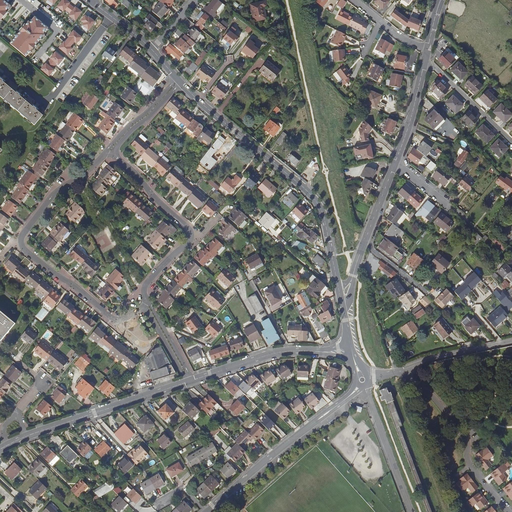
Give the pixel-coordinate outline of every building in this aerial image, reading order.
[(0,0),(0,19),(0,20),(8,11),(6,10),(10,6),(2,0),(0,0)] [(70,3),(65,0),(62,0),(57,7),(64,11),(65,9),(68,11),(72,6),(69,4),(70,3)] [(124,0),(121,3),(127,8),(131,4),(125,0),(124,0)] [(159,0),(159,1),(160,1),(167,7),(168,8),(171,5),(170,4),(173,0),(159,0)] [(203,9),(213,18),(216,14),(214,13),(217,9),(221,3),(217,0),(213,0),(207,7),(206,6),(203,9)] [(342,0),(340,0),(339,1),(337,5),(342,8),(346,2),(342,0)] [(375,0),(374,2),(383,9),(389,1),(388,0),(375,0)] [(167,7),(160,1),(152,12),(160,18),(168,8),(167,7)] [(250,5),(253,22),(266,19),(263,7),(266,7),(265,1),(250,5)] [(142,7),(139,5),(132,13),(135,16),(142,7)] [(69,16),(75,20),(82,12),(75,7),(75,8),(72,6),(68,11),(71,14),(69,16)] [(408,21),(406,26),(418,31),(421,22),(415,19),(417,20),(421,11),(414,8),(410,17),(408,21)] [(195,25),(201,29),(204,26),(206,23),(205,22),(209,17),(202,11),(197,18),(199,20),(195,25)] [(349,25),(353,18),(349,16),(347,15),(347,14),(341,11),(337,19),(349,25)] [(406,26),(408,21),(397,13),(395,11),(391,16),(406,28),(406,26)] [(161,29),(163,26),(149,14),(143,21),(146,24),(141,30),(144,32),(146,30),(144,29),(145,28),(151,32),(157,26),(161,29)] [(355,14),(353,18),(349,25),(365,33),(369,25),(364,23),(365,21),(359,18),(360,17),(355,14)] [(85,15),(81,21),(84,23),(83,25),(89,30),(95,21),(89,17),(88,17),(85,15)] [(28,22),(10,43),(26,57),(44,35),(43,34),(47,28),(35,17),(32,20),(30,23),(28,22)] [(220,23),(226,28),(228,25),(222,20),(220,23)] [(220,28),(222,29),(224,31),(226,28),(220,23),(218,22),(216,24),(220,28)] [(250,26),(249,25),(245,31),(249,34),(253,28),(250,26)] [(185,35),(193,42),(195,40),(200,33),(194,28),(190,32),(189,31),(185,35)] [(69,37),(67,40),(72,44),(74,42),(77,44),(82,38),(74,31),(69,37)] [(234,41),(235,42),(238,39),(232,34),(229,31),(223,39),(231,45),(233,42),(234,41)] [(347,35),(345,34),(338,31),(332,43),(340,47),(347,35)] [(193,42),(185,35),(181,39),(181,38),(174,46),(182,53),(189,46),(194,42),(193,42)] [(384,54),(386,50),(390,43),(381,38),(375,49),(384,54)] [(64,42),(59,48),(67,55),(72,49),(70,47),(72,44),(67,40),(65,43),(64,42)] [(241,51),(245,54),(246,53),(249,55),(253,58),(259,51),(253,46),(255,44),(250,40),(241,51)] [(395,45),(390,43),(386,50),(391,53),(395,45)] [(174,46),(172,44),(170,45),(170,44),(164,51),(169,55),(171,53),(178,59),(183,54),(182,53),(174,46)] [(110,60),(116,52),(109,46),(102,55),(110,60)] [(136,56),(137,55),(125,46),(119,54),(131,63),(136,56)] [(345,50),(333,51),(334,62),(345,61),(344,54),(345,54),(345,50)] [(49,61),(54,66),(56,63),(58,65),(63,59),(55,52),(50,58),(51,59),(49,61)] [(407,62),(408,57),(405,57),(405,53),(397,52),(396,55),(394,67),(404,69),(405,62),(407,62)] [(448,69),(455,61),(451,57),(446,52),(439,60),(448,69)] [(142,76),(149,67),(146,64),(147,63),(143,60),(142,61),(136,56),(131,63),(130,65),(139,72),(138,74),(142,76)] [(46,64),(41,69),(49,76),(54,70),(52,69),(54,66),(49,61),(46,64)] [(272,81),(280,71),(267,61),(260,69),(267,75),(266,76),(272,81)] [(451,70),(461,80),(468,72),(458,63),(451,70)] [(193,72),(198,66),(196,64),(191,69),(189,67),(183,73),(188,78),(193,72)] [(368,77),(377,81),(384,69),(374,64),(368,77)] [(209,82),(215,74),(203,65),(196,74),(204,80),(205,79),(209,82)] [(345,65),(337,71),(344,81),(352,75),(345,65)] [(142,76),(141,77),(153,86),(161,76),(153,70),(153,69),(150,66),(149,67),(142,76)] [(482,72),(489,79),(492,75),(485,68),(482,72)] [(400,88),(403,76),(393,74),(390,86),(400,88)] [(464,85),(474,95),(482,86),(472,77),(464,85)] [(0,96),(34,125),(43,115),(36,109),(33,106),(33,107),(19,95),(20,95),(17,92),(16,93),(2,81),(3,81),(0,78),(0,96)] [(441,98),(448,91),(437,81),(433,85),(434,86),(431,89),(441,98)] [(222,99),(229,91),(226,88),(227,87),(220,82),(213,91),(220,96),(219,97),(222,99)] [(134,90),(132,89),(129,87),(121,97),(130,104),(133,101),(132,100),(138,93),(134,90)] [(90,110),(99,99),(92,93),(91,94),(87,91),(80,100),(84,103),(83,104),(90,110)] [(365,103),(376,108),(381,96),(370,91),(365,103)] [(480,98),(489,107),(496,100),(487,91),(480,98)] [(446,104),(456,113),(463,105),(453,96),(446,104)] [(173,98),(166,105),(172,111),(177,115),(181,110),(180,109),(182,106),(173,98)] [(107,115),(113,120),(116,116),(117,117),(124,108),(115,102),(106,114),(107,115)] [(500,119),(501,118),(505,122),(511,115),(501,105),(494,112),(500,119)] [(192,120),(193,119),(186,114),(187,113),(182,109),(181,110),(177,115),(175,119),(172,121),(178,126),(181,122),(187,127),(192,120)] [(434,129),(443,119),(434,110),(424,120),(434,129)] [(175,119),(177,115),(172,111),(169,114),(175,119)] [(461,118),(471,128),(478,120),(468,111),(461,118)] [(113,120),(107,115),(106,114),(103,112),(101,114),(105,118),(98,127),(107,133),(114,124),(113,123),(115,121),(113,120)] [(84,120),(74,113),(66,125),(74,131),(80,123),(81,124),(84,120)] [(201,133),(203,130),(202,129),(203,128),(203,127),(203,126),(202,125),(193,118),(193,119),(192,120),(187,127),(186,127),(194,133),(192,134),(197,138),(201,133)] [(382,131),(392,135),(394,130),(393,129),(396,121),(388,118),(385,124),(384,124),(382,131)] [(445,121),(443,119),(434,129),(435,131),(445,121)] [(263,129),(273,136),(280,128),(279,128),(281,125),(278,122),(276,125),(270,121),(263,129)] [(368,136),(372,129),(364,122),(359,131),(359,132),(357,135),(360,137),(362,143),(369,142),(368,136)] [(74,131),(66,125),(57,136),(59,137),(64,141),(67,143),(69,139),(68,139),(74,131)] [(476,133),(487,143),(494,136),(490,133),(482,126),(476,133)] [(197,138),(197,139),(201,142),(203,139),(209,143),(215,135),(205,128),(203,130),(201,133),(197,138)] [(282,132),(274,143),(279,146),(286,135),(282,132)] [(209,151),(213,154),(225,138),(221,135),(209,151)] [(50,148),(58,154),(62,149),(59,148),(58,147),(61,144),(62,144),(64,141),(59,137),(50,148)] [(138,137),(131,145),(139,152),(138,153),(141,156),(148,148),(149,148),(144,142),(138,137)] [(500,157),(507,149),(501,144),(502,143),(498,140),(490,148),(500,157)] [(422,154),(423,155),(425,156),(431,149),(423,142),(417,150),(422,154)] [(373,154),(371,145),(353,148),(355,156),(361,154),(363,159),(368,158),(368,160),(373,159),(372,154),(373,154)] [(148,148),(141,156),(140,157),(144,161),(145,160),(153,168),(154,167),(161,160),(148,148)] [(39,159),(49,166),(51,163),(50,162),(55,155),(47,149),(45,153),(43,152),(38,158),(39,159)] [(422,154),(417,150),(416,149),(415,152),(413,150),(408,157),(417,163),(419,161),(420,161),(421,159),(420,159),(423,155),(422,154)] [(460,163),(462,164),(469,154),(464,151),(457,160),(460,163)] [(287,158),(296,165),(299,161),(291,154),(287,158)] [(168,162),(168,161),(164,156),(161,159),(161,160),(154,167),(161,173),(159,174),(163,177),(171,168),(166,164),(167,163),(168,162)] [(49,166),(39,159),(30,171),(38,177),(38,178),(41,175),(40,174),(42,172),(44,173),(49,166)] [(431,161),(426,167),(432,171),(436,165),(431,161)] [(460,167),(464,170),(469,164),(465,161),(460,167)] [(205,181),(207,178),(198,169),(200,167),(197,164),(196,166),(193,170),(204,180),(205,181)] [(115,172),(108,166),(103,172),(102,171),(98,176),(99,177),(106,183),(107,184),(109,186),(113,181),(110,178),(112,176),(112,175),(115,172)] [(373,183),(370,181),(376,171),(371,169),(370,168),(369,167),(368,166),(366,167),(365,168),(364,170),(361,175),(365,178),(361,184),(364,194),(366,195),(373,183)] [(451,177),(440,168),(432,177),(444,186),(451,177)] [(173,169),(165,178),(171,183),(172,182),(178,187),(185,180),(179,175),(173,169)] [(38,177),(30,171),(28,170),(19,183),(28,189),(32,184),(32,183),(34,180),(35,180),(38,177)] [(252,189),(260,180),(256,177),(257,176),(253,172),(243,185),(247,188),(248,186),(252,189)] [(221,186),(230,193),(241,180),(236,175),(231,181),(227,178),(221,186)] [(467,192),(474,184),(465,176),(464,177),(459,183),(458,184),(467,192)] [(107,184),(106,183),(99,177),(95,181),(97,182),(90,189),(99,197),(106,189),(103,187),(107,184)] [(216,190),(217,190),(219,188),(208,177),(207,178),(205,181),(216,190)] [(511,192),(511,186),(511,185),(511,183),(511,182),(506,178),(504,180),(500,177),(496,182),(506,190),(507,188),(511,192)] [(258,187),(270,197),(277,189),(265,179),(258,187)] [(185,180),(178,187),(177,188),(185,195),(186,195),(189,197),(196,190),(185,180)] [(407,200),(414,192),(405,184),(398,192),(407,200)] [(16,200),(20,203),(27,193),(18,187),(11,197),(16,200)] [(196,190),(189,197),(187,199),(190,202),(191,200),(200,208),(207,199),(197,190),(196,190)] [(414,192),(407,200),(408,201),(416,209),(423,200),(414,192)] [(290,193),(282,201),(290,208),(298,200),(290,193)] [(134,213),(135,212),(141,205),(142,203),(138,200),(138,201),(130,194),(125,200),(123,203),(134,213)] [(2,210),(11,216),(18,207),(9,200),(2,210)] [(211,217),(216,211),(218,209),(209,201),(202,210),(205,213),(206,212),(211,217)] [(431,221),(439,211),(427,201),(415,214),(417,215),(422,215),(431,221)] [(82,209),(74,202),(69,208),(70,209),(66,214),(74,221),(78,217),(79,218),(84,212),(82,209)] [(269,210),(271,212),(279,204),(277,202),(269,210)] [(141,205),(135,212),(146,222),(154,214),(150,210),(149,211),(141,205)] [(247,217),(237,208),(236,207),(231,212),(233,213),(229,218),(239,226),(247,217)] [(404,213),(403,213),(396,207),(387,219),(393,224),(394,225),(397,227),(406,216),(406,215),(404,213)] [(259,222),(267,229),(275,220),(267,213),(259,222)] [(296,221),(298,223),(302,218),(299,216),(296,213),(292,218),(289,214),(282,222),(285,224),(286,225),(289,228),(290,229),(296,221)] [(434,222),(447,232),(454,224),(441,214),(434,222)] [(155,230),(163,238),(168,233),(171,235),(176,230),(169,223),(167,225),(163,221),(155,230)] [(236,229),(227,221),(224,224),(218,232),(225,238),(232,231),(233,232),(236,229)] [(58,241),(60,243),(63,239),(62,238),(68,231),(60,224),(54,231),(53,230),(50,234),(52,235),(58,241)] [(397,227),(394,225),(393,224),(385,234),(394,240),(399,234),(401,230),(397,227)] [(310,232),(304,226),(299,232),(297,235),(301,239),(302,238),(303,239),(305,238),(312,244),(318,236),(312,230),(310,232)] [(166,240),(163,238),(155,230),(149,237),(151,238),(147,242),(155,249),(160,244),(161,245),(166,240)] [(482,238),(477,233),(473,236),(477,239),(473,243),(475,245),(482,238)] [(58,241),(52,235),(49,237),(41,245),(50,252),(57,244),(56,243),(58,241)] [(490,240),(502,250),(504,247),(492,237),(490,240)] [(213,256),(216,253),(215,252),(222,245),(215,238),(208,245),(207,244),(204,247),(210,253),(213,256)] [(398,248),(385,238),(379,246),(392,256),(396,251),(398,248)] [(141,245),(138,249),(139,250),(136,253),(135,252),(131,257),(141,266),(145,262),(144,261),(147,258),(151,262),(152,261),(150,259),(153,256),(141,245)] [(87,259),(88,258),(76,247),(69,256),(73,260),(74,259),(79,263),(79,262),(82,265),(87,259)] [(210,253),(204,247),(198,254),(197,253),(193,257),(202,265),(209,258),(210,259),(213,256),(210,253)] [(402,255),(396,251),(392,256),(398,261),(402,255)] [(246,260),(251,269),(262,263),(257,254),(246,260)] [(407,263),(415,269),(422,260),(414,254),(407,263)] [(320,267),(325,261),(317,255),(312,260),(320,267)] [(431,264),(441,273),(449,264),(438,255),(431,264)] [(19,265),(21,263),(12,256),(5,264),(14,271),(19,265)] [(87,259),(82,265),(81,266),(88,272),(86,273),(91,277),(98,269),(87,259)] [(200,267),(192,260),(186,267),(185,266),(182,269),(182,270),(191,278),(195,275),(194,274),(200,267)] [(288,273),(292,270),(287,261),(283,264),(288,273)] [(19,265),(14,271),(13,273),(15,274),(21,267),(19,265)] [(392,269),(386,265),(382,271),(389,276),(391,273),(393,271),(392,269)] [(504,278),(507,275),(511,280),(511,270),(506,265),(498,272),(504,278)] [(23,282),(25,280),(26,278),(31,273),(27,270),(26,271),(21,267),(15,274),(23,282)] [(231,274),(225,268),(217,277),(228,287),(235,279),(230,275),(231,274)] [(107,280),(117,289),(123,283),(120,281),(124,277),(116,269),(107,280)] [(192,279),(191,278),(182,270),(173,280),(181,287),(188,280),(190,282),(192,279)] [(26,278),(25,280),(36,289),(37,287),(43,281),(32,272),(31,273),(26,278)] [(474,273),(464,282),(465,283),(471,291),(476,287),(475,286),(481,280),(474,273)] [(316,278),(306,290),(316,298),(319,295),(318,293),(324,286),(316,278)] [(395,298),(404,291),(396,279),(386,286),(394,298),(395,298)] [(181,287),(173,280),(164,290),(172,297),(181,287)] [(37,287),(36,289),(35,289),(43,296),(42,298),(45,300),(53,290),(44,282),(43,281),(37,287)] [(500,285),(504,289),(509,285),(505,281),(500,285)] [(454,292),(461,300),(464,298),(464,297),(467,294),(471,291),(465,283),(454,292)] [(115,292),(106,284),(97,294),(105,301),(111,294),(112,295),(115,292)] [(264,292),(272,305),(281,300),(273,287),(264,292)] [(174,299),(172,297),(164,290),(164,289),(160,293),(162,294),(157,300),(166,308),(174,299)] [(212,289),(204,297),(208,301),(207,301),(214,307),(215,306),(218,309),(224,301),(215,293),(216,292),(212,289)] [(446,289),(435,301),(442,308),(454,296),(446,289)] [(53,290),(45,300),(43,301),(51,308),(60,297),(56,293),(56,292),(53,290)] [(407,307),(415,301),(408,292),(399,298),(402,301),(403,300),(407,307)] [(496,298),(505,308),(511,303),(502,292),(496,298)] [(310,310),(312,309),(310,304),(308,305),(305,299),(302,295),(301,293),(297,296),(301,304),(302,304),(304,308),(300,309),(302,314),(305,313),(307,316),(312,313),(310,310)] [(264,309),(255,294),(247,298),(256,314),(264,309)] [(62,301),(57,307),(68,315),(71,311),(73,309),(69,305),(70,304),(64,298),(62,301)] [(423,307),(427,304),(422,298),(419,301),(423,307)] [(326,300),(316,305),(319,311),(318,311),(320,315),(318,317),(320,320),(322,323),(332,318),(328,311),(330,310),(328,306),(329,305),(326,300)] [(414,315),(421,309),(419,306),(412,311),(414,315)] [(421,309),(414,315),(417,319),(425,313),(424,311),(426,309),(424,307),(421,309)] [(74,308),(73,309),(71,311),(68,315),(67,316),(77,325),(79,323),(84,317),(85,316),(81,313),(81,314),(74,308)] [(495,327),(507,316),(500,308),(487,318),(495,327)] [(15,324),(0,311),(0,339),(1,341),(15,324)] [(85,315),(85,316),(84,317),(79,323),(89,332),(96,324),(95,323),(96,323),(91,319),(91,320),(85,315)] [(185,322),(188,326),(187,327),(191,333),(194,331),(201,325),(194,316),(185,322)] [(461,322),(471,334),(480,326),(473,319),(471,321),(467,317),(461,322)] [(272,324),(269,319),(261,323),(265,330),(262,332),(268,343),(279,337),(272,324)] [(442,319),(434,326),(444,338),(445,340),(448,337),(447,336),(452,331),(442,319)] [(214,336),(221,329),(212,320),(204,328),(214,336)] [(317,331),(317,332),(324,328),(322,323),(320,320),(314,324),(317,330),(317,331)] [(407,330),(411,335),(418,329),(411,321),(401,329),(404,332),(407,330)] [(298,341),(314,342),(308,331),(307,328),(302,328),(302,325),(302,324),(300,325),(296,325),(296,327),(288,327),(288,334),(291,334),(292,335),(294,335),(295,334),(298,335),(298,341)] [(261,337),(254,325),(244,331),(250,342),(254,340),(261,337)] [(99,342),(105,335),(100,331),(100,330),(97,327),(90,336),(98,343),(99,342)] [(27,328),(20,337),(25,341),(25,340),(31,344),(37,336),(27,328)] [(328,336),(324,328),(317,332),(322,339),(328,336)] [(105,334),(105,335),(99,342),(103,346),(104,345),(110,350),(117,342),(111,337),(110,338),(105,334)] [(232,350),(244,346),(241,338),(229,342),(232,350)] [(47,360),(54,351),(51,348),(45,343),(44,344),(42,341),(33,351),(37,354),(38,354),(46,361),(47,360)] [(117,342),(110,350),(108,352),(119,361),(120,359),(122,357),(128,350),(121,344),(120,345),(117,342)] [(229,353),(227,346),(213,351),(216,358),(229,353)] [(171,365),(161,347),(155,349),(145,359),(146,363),(153,381),(176,373),(171,365)] [(192,362),(201,357),(196,348),(187,353),(192,362)] [(133,369),(139,361),(130,353),(131,352),(128,349),(128,350),(122,357),(120,359),(133,369)] [(54,351),(47,360),(55,367),(60,370),(67,362),(54,351)] [(83,372),(88,366),(79,359),(74,365),(83,372)] [(275,370),(282,379),(291,373),(285,364),(280,368),(279,367),(275,370)] [(297,366),(296,379),(308,380),(309,365),(304,365),(304,366),(297,366)] [(5,376),(13,382),(16,379),(16,378),(21,372),(13,366),(5,376)] [(321,375),(327,377),(337,380),(338,376),(337,375),(339,369),(329,366),(327,371),(323,370),(321,375)] [(260,376),(267,385),(276,378),(269,370),(264,373),(260,376)] [(251,388),(252,389),(260,382),(252,374),(248,379),(247,378),(244,381),(251,388)] [(337,380),(327,377),(323,388),(334,391),(336,385),(337,385),(338,380),(337,380)] [(0,381),(0,390),(4,393),(4,394),(8,390),(7,389),(11,384),(3,378),(0,381)] [(90,385),(83,379),(76,388),(79,391),(78,393),(84,398),(93,387),(90,385)] [(243,393),(245,394),(251,388),(244,381),(243,380),(237,387),(243,393)] [(108,396),(114,388),(106,381),(99,389),(108,396)] [(237,399),(243,393),(237,387),(235,385),(231,381),(228,384),(227,383),(224,386),(233,395),(237,399)] [(66,391),(59,386),(56,389),(57,389),(51,397),(59,403),(65,396),(63,394),(66,391)] [(383,389),(379,390),(381,395),(380,396),(381,401),(385,400),(426,511),(431,511),(400,427),(402,426),(393,401),(394,401),(391,392),(389,392),(387,387),(383,389)] [(303,400),(311,409),(314,406),(314,405),(319,402),(312,393),(303,400)] [(217,402),(209,394),(203,400),(212,408),(217,402)] [(289,405),(296,414),(300,411),(299,411),(304,407),(298,398),(289,405)] [(36,410),(44,416),(49,410),(49,411),(52,407),(44,400),(36,410)] [(206,413),(212,408),(203,400),(198,405),(204,411),(206,413)] [(238,401),(238,400),(229,408),(237,415),(245,407),(238,401)] [(182,410),(188,416),(191,419),(199,411),(190,402),(182,410)] [(274,411),(283,419),(286,416),(285,416),(290,411),(282,403),(274,411)] [(165,420),(174,413),(168,406),(166,404),(157,411),(165,420)] [(153,424),(146,415),(137,424),(144,432),(153,424)] [(266,415),(260,422),(269,430),(275,424),(266,415)] [(191,432),(194,429),(188,421),(177,430),(183,437),(190,431),(191,432)] [(253,437),(255,440),(259,437),(258,436),(264,430),(257,423),(248,432),(253,437)] [(124,444),(134,434),(125,424),(115,434),(123,442),(124,444)] [(211,437),(221,430),(219,427),(209,433),(211,437)] [(248,432),(245,429),(234,440),(237,443),(241,447),(248,439),(250,441),(253,437),(248,432)] [(163,448),(171,442),(164,434),(161,437),(157,441),(163,448)] [(92,448),(84,441),(81,444),(82,445),(77,450),(84,457),(85,456),(88,459),(93,453),(90,450),(92,448)] [(95,451),(101,457),(110,448),(103,441),(94,450),(95,451)] [(212,443),(203,448),(195,453),(186,458),(191,466),(207,456),(209,459),(212,457),(211,454),(217,450),(212,443)] [(226,453),(231,458),(234,461),(245,451),(241,447),(237,443),(226,453)] [(78,456),(68,445),(60,453),(70,463),(75,457),(76,458),(78,456)] [(40,454),(49,463),(56,455),(48,446),(40,454)] [(133,453),(129,456),(136,464),(148,454),(141,446),(133,453)] [(486,470),(489,468),(491,465),(487,460),(493,455),(487,448),(476,456),(486,470)] [(46,466),(38,458),(30,467),(38,475),(46,466)] [(125,473),(133,465),(126,458),(118,465),(125,473)] [(171,477),(183,470),(178,462),(166,469),(171,477)] [(499,485),(502,483),(507,479),(502,473),(508,469),(507,467),(510,464),(508,462),(505,464),(504,463),(492,472),(491,473),(499,485)] [(12,479),(21,470),(14,463),(5,473),(12,479)] [(227,478),(235,470),(228,463),(220,470),(227,478)] [(159,474),(149,479),(155,489),(164,483),(159,474)] [(211,475),(204,483),(211,491),(212,489),(216,486),(219,483),(211,475)] [(456,483),(462,491),(468,486),(473,492),(475,490),(478,488),(468,475),(463,478),(456,483)] [(155,489),(149,479),(140,485),(146,494),(155,489)] [(47,488),(39,480),(29,491),(36,499),(47,488)] [(88,486),(81,480),(78,483),(79,484),(77,485),(77,484),(71,490),(72,492),(78,497),(88,486)] [(211,491),(204,483),(196,490),(204,498),(211,491)] [(112,489),(109,485),(108,484),(94,492),(99,497),(100,497),(112,489)] [(138,500),(142,497),(134,489),(127,495),(136,504),(139,501),(138,500)] [(488,503),(485,499),(484,500),(478,493),(477,493),(466,502),(470,508),(476,504),(480,509),(486,504),(488,503)] [(125,502),(120,496),(111,505),(119,511),(127,503),(125,502)] [(184,501),(176,509),(179,511),(188,511),(192,509),(184,501)] [(20,511),(22,511),(14,503),(11,506),(12,507),(7,511),(6,511),(20,511)]
